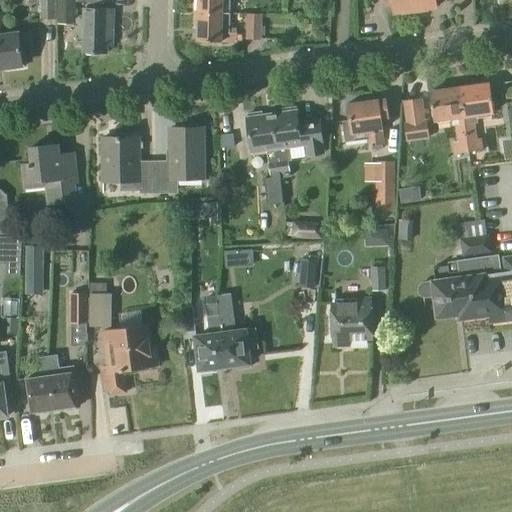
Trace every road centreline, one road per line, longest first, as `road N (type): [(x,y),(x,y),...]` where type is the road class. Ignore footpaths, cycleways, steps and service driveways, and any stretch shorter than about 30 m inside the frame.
road 1 (primary): [(141,493),(272,445),(511,412)]
road 2 (residential): [(154,92),(511,40)]
road 3 (residential): [(0,108),(154,92)]
